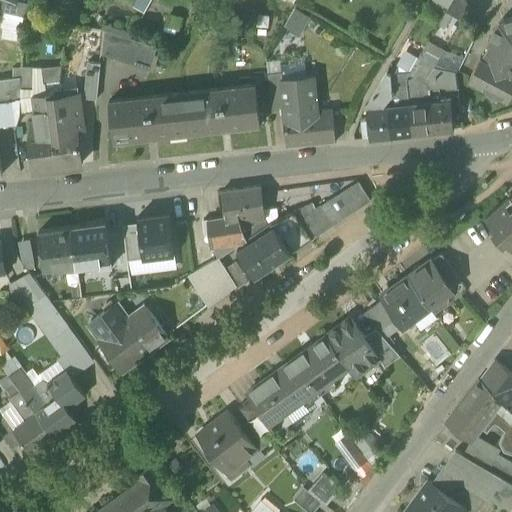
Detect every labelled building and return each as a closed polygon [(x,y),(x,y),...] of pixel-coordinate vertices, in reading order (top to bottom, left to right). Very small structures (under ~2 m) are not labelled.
[(4,12),(22,16),(28,3),(16,0),(15,0),(3,0),(1,11),(4,12)] [(151,0),(137,0),(134,7),(144,13),(151,0)] [(432,0),(448,9),(453,0),(432,0)] [(446,12),(461,20),(468,10),(462,0),(453,0),(448,9),(446,12)] [(22,16),(4,12),(1,28),(2,28),(17,31),(19,32),(22,16)] [(511,17),(502,21),(511,33),(511,17)] [(511,33),(502,21),(499,22),(497,24),(509,38),(509,40),(511,42),(511,41),(511,33)] [(511,41),(511,42),(509,40),(509,38),(497,24),(487,43),(489,44),(482,58),(480,57),(469,78),(483,85),(494,95),(502,95),(508,98),(511,91),(511,41)] [(17,31),(2,28),(2,40),(16,41),(17,31)] [(102,55),(150,71),(158,48),(130,39),(104,30),(102,55)] [(437,62),(442,52),(428,43),(421,54),(437,62)] [(437,62),(434,67),(457,72),(463,60),(442,52),(437,62)] [(406,79),(409,104),(430,102),(428,90),(426,77),(433,66),(434,67),(437,62),(421,54),(410,73),(406,79)] [(282,79),(306,77),(304,59),(266,62),(267,74),(268,74),(282,73),(282,79)] [(87,62),(84,98),(97,100),(101,64),(87,62)] [(61,65),(41,67),(45,85),(59,83),(61,65)] [(455,74),(457,72),(434,67),(433,66),(426,77),(428,90),(439,88),(445,88),(446,90),(458,90),(456,75),(455,74)] [(13,67),(12,78),(20,77),(21,68),(13,67)] [(41,67),(33,68),(32,90),(33,96),(46,94),(45,85),(41,67)] [(21,68),(20,77),(20,90),(32,90),(33,68),(21,68)] [(268,74),(271,110),(283,109),(280,79),(282,79),(282,73),(268,74)] [(367,108),(389,106),(392,93),(391,75),(386,73),(367,106),(367,108)] [(392,93),(389,106),(409,104),(406,79),(410,73),(391,75),(392,93)] [(282,114),(286,147),(335,143),(332,109),(317,111),(310,112),(309,98),(316,97),(314,76),(306,77),(282,79),(280,79),(283,109),(283,114),(282,114)] [(0,103),(20,101),(20,90),(20,77),(12,78),(0,79),(0,103)] [(59,83),(45,85),(46,94),(60,92),(59,83)] [(256,83),(184,91),(189,129),(208,126),(208,129),(261,123),(256,83)] [(428,90),(430,102),(440,101),(439,88),(428,90)] [(20,101),(19,116),(35,114),(33,96),(32,90),(20,90),(20,101)] [(170,131),(189,129),(184,91),(110,99),(114,140),(171,133),(170,131)] [(60,92),(46,94),(57,167),(81,164),(76,131),(84,130),(79,95),(64,97),(64,92),(60,92)] [(34,171),(57,167),(46,94),(33,96),(35,114),(36,121),(30,122),(29,134),(34,171)] [(310,112),(317,111),(316,97),(309,98),(310,112)] [(451,100),(440,101),(430,102),(433,132),(454,130),(451,100)] [(0,103),(0,126),(17,124),(19,116),(20,101),(0,103)] [(433,132),(430,102),(409,104),(413,134),(433,132)] [(413,134),(409,104),(389,106),(392,136),(413,134)] [(392,136),(389,106),(367,108),(370,138),(392,136)] [(311,239),(312,240),(371,201),(359,182),(322,206),(321,205),(316,209),(313,203),(293,212),(311,239)] [(239,222),(264,218),(266,226),(272,222),(279,219),(276,208),(263,210),(260,187),(222,191),(225,216),(226,215),(227,224),(239,222)] [(507,241),(511,246),(511,196),(511,195),(486,217),(495,227),(492,230),(504,243),(507,241)] [(272,222),(274,226),(292,252),(311,239),(293,212),(279,219),(272,222)] [(169,213),(138,217),(138,223),(143,258),(175,254),(169,213)] [(245,239),(239,222),(227,224),(226,215),(225,216),(208,219),(209,219),(203,220),(204,234),(210,233),(211,247),(212,247),(218,258),(245,239)] [(239,222),(245,239),(266,226),(264,218),(239,222)] [(106,223),(72,227),(77,265),(100,262),(101,267),(112,266),(106,223)] [(143,258),(138,223),(122,225),(127,260),(143,258)] [(255,277),(292,252),(274,226),(237,250),(255,277)] [(50,268),(77,265),(72,227),(39,231),(44,274),(51,273),(50,268)] [(30,239),(18,241),(21,262),(33,261),(30,239)] [(432,260),(451,287),(460,280),(442,253),(432,260)] [(143,258),(127,260),(129,274),(176,269),(175,254),(143,258)] [(208,307),(237,286),(226,269),(218,258),(188,275),(208,307)] [(431,259),(408,276),(427,302),(430,307),(435,313),(448,303),(451,287),(432,260),(431,259)] [(236,262),(226,269),(237,286),(238,287),(248,281),(236,262)] [(12,284),(16,314),(27,308),(30,305),(46,295),(31,273),(12,284)] [(414,312),(427,302),(408,276),(381,295),(383,299),(398,319),(402,326),(403,327),(414,319),(417,317),(414,312)] [(61,332),(72,348),(81,343),(51,301),(46,295),(30,305),(53,337),(61,332)] [(363,313),(376,328),(380,332),(382,331),(398,319),(383,299),(363,313)] [(99,336),(123,369),(125,368),(122,365),(148,346),(151,349),(168,336),(147,307),(132,318),(124,324),(112,308),(120,302),(120,300),(90,322),(100,335),(99,336)] [(124,324),(132,318),(120,302),(112,308),(124,324)] [(414,312),(417,317),(430,307),(427,302),(414,312)] [(27,308),(61,356),(72,348),(61,332),(53,337),(30,305),(27,308)] [(438,317),(435,313),(430,307),(417,317),(414,319),(421,329),(438,317)] [(348,365),(349,366),(363,369),(379,358),(380,357),(365,336),(352,319),(348,319),(342,323),(342,327),(328,337),(349,365),(348,365)] [(402,326),(398,319),(382,331),(388,336),(402,326)] [(342,323),(326,334),(328,337),(342,327),(342,323)] [(400,355),(380,332),(376,328),(365,336),(380,357),(379,358),(385,366),(400,355)] [(326,334),(294,357),(320,393),(334,383),(331,378),(348,365),(349,365),(328,337),(326,334)] [(0,353),(6,350),(9,347),(0,335),(0,353)] [(67,369),(72,375),(93,359),(81,343),(72,348),(61,356),(57,358),(59,362),(65,370),(67,369)] [(122,365),(125,368),(151,349),(148,346),(122,365)] [(6,350),(0,353),(0,363),(8,375),(9,376),(19,369),(29,383),(39,376),(33,367),(26,372),(14,356),(11,358),(6,350)] [(294,357),(261,381),(284,412),(302,399),(306,404),(320,393),(294,357)] [(511,372),(495,359),(480,379),(511,406),(511,372)] [(39,376),(29,383),(33,388),(43,380),(48,382),(65,370),(59,362),(39,376)] [(355,375),(363,369),(349,366),(355,375)] [(15,384),(20,390),(29,383),(19,369),(9,376),(15,384)] [(65,370),(48,382),(58,397),(59,396),(68,408),(86,395),(72,375),(67,369),(65,370)] [(0,381),(0,383),(6,391),(15,384),(9,376),(8,375),(0,381)] [(470,441),(481,427),(488,417),(490,418),(495,412),(511,425),(511,424),(511,406),(480,379),(447,422),(470,441)] [(43,380),(33,388),(41,400),(44,407),(58,397),(48,382),(43,380)] [(270,422),(284,412),(261,381),(247,391),(250,396),(269,423),(270,422)] [(36,413),(44,407),(41,400),(33,388),(29,383),(20,390),(36,413)] [(5,391),(10,398),(20,390),(15,384),(6,391),(5,391)] [(11,399),(26,420),(36,413),(20,390),(10,398),(11,399)] [(78,421),(68,408),(59,396),(58,397),(44,407),(36,413),(55,438),(78,421)] [(254,422),(263,434),(274,426),(270,422),(269,423),(250,396),(240,404),(254,422)] [(0,407),(0,410),(3,415),(13,429),(26,420),(11,399),(0,407)] [(198,433),(226,471),(228,470),(225,465),(241,453),(244,457),(246,456),(257,448),(259,446),(245,429),(230,409),(220,416),(221,417),(207,427),(207,426),(198,433)] [(511,424),(511,425),(495,412),(490,418),(488,417),(481,427),(486,431),(487,431),(492,424),(494,423),(495,423),(497,423),(498,424),(506,431),(503,434),(500,442),(504,450),(511,452),(511,424)] [(55,438),(36,413),(26,420),(13,429),(23,442),(32,455),(55,438)] [(3,436),(13,449),(23,442),(13,429),(3,415),(0,432),(3,436)] [(257,448),(259,451),(261,450),(270,443),(263,434),(254,422),(245,429),(259,446),(257,448)] [(369,461),(380,445),(368,427),(353,438),(369,461)] [(369,461),(353,438),(348,432),(333,443),(357,476),(369,461)] [(466,457),(511,483),(511,463),(497,455),(475,442),(466,457)] [(257,448),(246,456),(252,463),(254,465),(266,456),(261,450),(259,451),(257,448)] [(455,450),(442,468),(459,479),(487,497),(486,498),(506,511),(508,511),(511,506),(511,483),(466,457),(455,450)] [(228,470),(226,471),(232,478),(252,463),(246,456),(244,457),(241,453),(225,465),(228,470)] [(142,479),(161,506),(173,498),(150,466),(139,475),(142,479)] [(432,482),(448,494),(459,479),(442,468),(432,482)] [(324,470),(307,490),(322,502),(326,505),(342,485),(324,470)] [(89,511),(165,511),(161,506),(142,479),(98,511),(95,508),(89,511)] [(487,497),(459,479),(448,494),(467,508),(466,510),(468,511),(476,511),(486,498),(487,497)] [(464,511),(466,510),(467,508),(448,494),(432,482),(430,480),(406,511),(464,511)] [(293,499),(308,511),(313,511),(322,502),(307,490),(303,487),(293,499)] [(255,507),(260,511),(275,511),(262,500),(255,507)]
